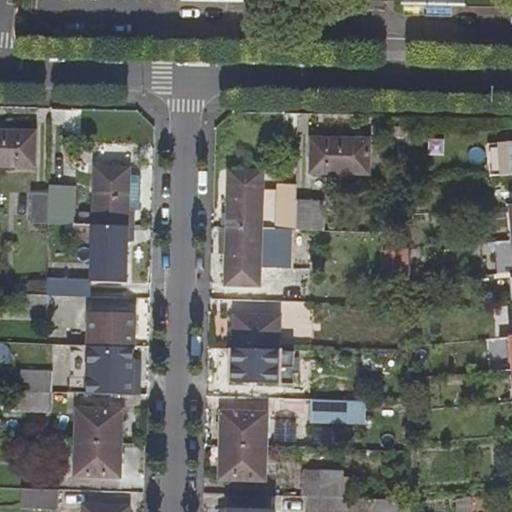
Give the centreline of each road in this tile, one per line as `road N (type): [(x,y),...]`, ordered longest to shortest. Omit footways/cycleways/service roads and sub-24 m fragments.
road 1 (residential): [(188,74),(174,511)]
road 2 (residential): [(511,82),(188,74)]
road 3 (residential): [(188,74),(0,68)]
